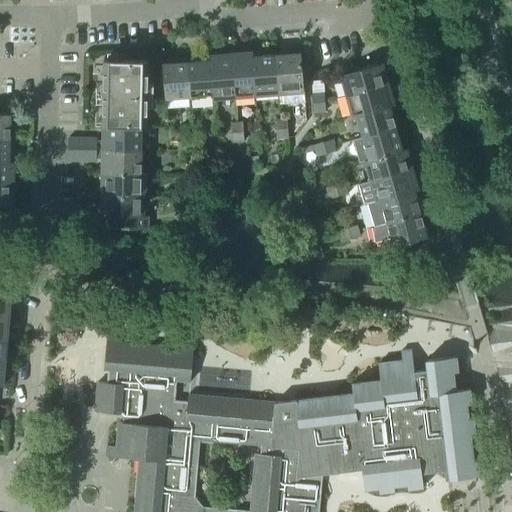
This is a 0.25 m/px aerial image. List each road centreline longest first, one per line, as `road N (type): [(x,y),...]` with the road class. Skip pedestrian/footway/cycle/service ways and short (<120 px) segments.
road 1 (residential): [(49,17),(196,7),(221,20),(361,11),(371,0)]
road 2 (residential): [(44,217),(49,17)]
road 3 (residential): [(22,500),(40,301)]
